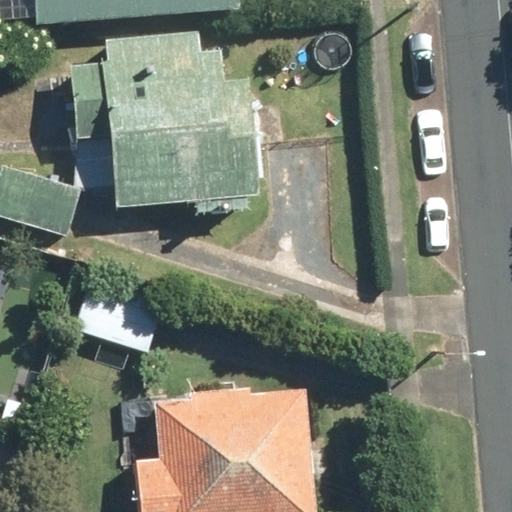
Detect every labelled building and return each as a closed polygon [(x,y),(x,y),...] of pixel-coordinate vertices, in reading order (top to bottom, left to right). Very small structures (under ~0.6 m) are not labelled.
[(231,0),(26,0),(28,23),(232,9),(231,0)] [(188,31),(96,38),(98,62),(63,65),(69,141),(104,138),(110,208),(253,198),(245,79),(217,81),(214,49),(190,51),(188,31)] [(75,191),(0,168),(0,219),(60,238),(75,191)] [(155,302),(80,279),(64,329),(139,352),(155,302)] [(309,511),(299,389),(149,402),(158,511),(309,511)]
